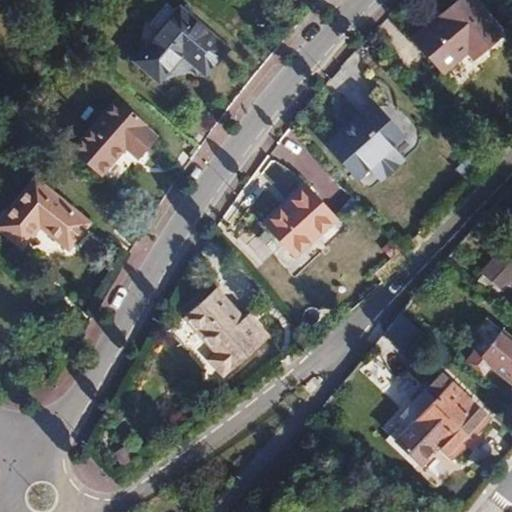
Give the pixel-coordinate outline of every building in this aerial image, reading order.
[(501,37),(467,0),(464,0),(414,44),(442,76),(465,55),(472,62),(501,37)] [(171,17),(161,7),(144,28),(155,37),(132,64),(155,83),(177,57),(201,76),(220,53),(173,14),(171,17)] [(144,124),(114,98),(69,151),(98,177),(122,149),(135,159),(154,138),(141,127),(144,124)] [(401,140),(373,108),(324,148),(352,181),(401,140)] [(85,227),(32,185),(0,225),(0,234),(21,250),(39,229),(67,251),(85,227)] [(333,228),(305,194),(263,231),(292,263),(333,228)] [(511,256),(501,248),(482,271),(500,287),(511,273),(511,256)] [(480,270),(468,284),(489,301),(500,287),(482,271),(480,270)] [(262,351),(211,298),(180,328),(215,363),(207,370),(221,385),(228,378),(231,380),(262,351)] [(511,337),(502,330),(482,353),(494,363),(511,377),(511,337)] [(482,353),(473,365),(485,375),(494,363),(482,353)] [(464,439),(474,428),(475,428),(487,412),(449,380),(396,444),(420,464),(436,444),(450,454),(464,439)] [(480,433),(474,428),(464,439),(471,444),(480,433)]
